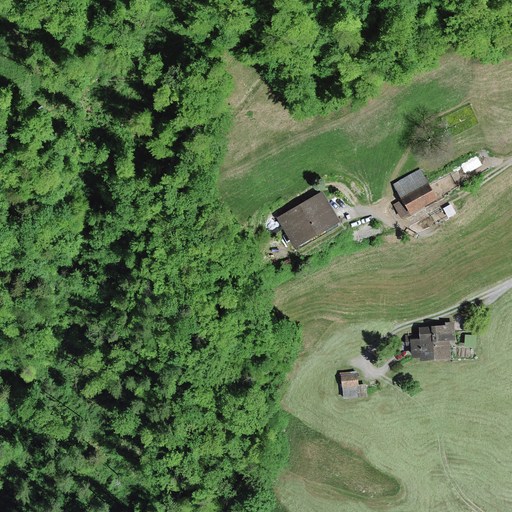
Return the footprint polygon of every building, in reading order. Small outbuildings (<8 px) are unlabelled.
[(420,169),(393,185),(401,200),(393,204),(401,218),(409,214),(410,215),(438,200),(420,169)] [(323,192),(276,218),(294,249),(340,223),(323,192)] [(455,341),(454,322),(445,323),(445,326),(419,328),(419,334),(405,335),(406,346),(410,346),(411,359),(420,359),(420,362),(451,360),(449,341),(455,341)] [(477,335),(465,335),(464,348),(476,348),(477,335)] [(358,374),(341,375),(343,399),(367,397),(366,384),(358,385),(358,374)]
